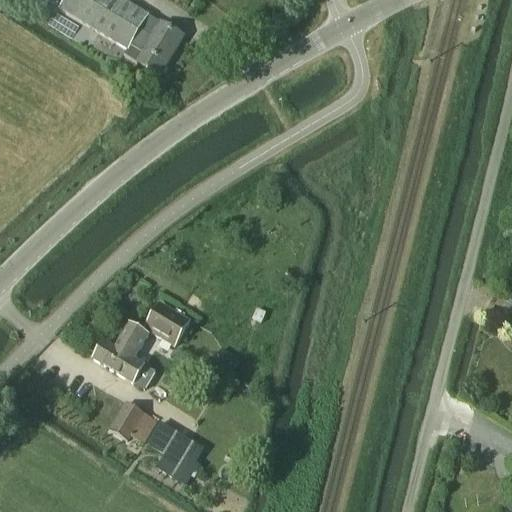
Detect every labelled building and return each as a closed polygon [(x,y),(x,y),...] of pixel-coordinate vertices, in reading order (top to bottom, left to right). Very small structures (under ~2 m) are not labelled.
[(137,65),(151,41),(159,28),(147,21),(148,19),(118,0),(65,0),(58,13),(127,53),(124,58),(137,65)] [(159,28),(151,41),(137,65),(160,79),(184,39),(161,25),(159,27),(159,28)] [(156,376),(145,370),(146,368),(135,363),(152,335),(176,350),(191,325),(162,307),(145,336),(130,327),(115,351),(104,344),(93,363),(134,389),(134,388),(145,394),(156,376)] [(222,352),(213,365),(231,376),(240,364),(222,352)] [(126,407),(109,434),(126,445),(129,439),(143,448),(157,425),(126,407)] [(176,436),(154,472),(185,491),(198,469),(194,466),(202,452),(176,436)]
